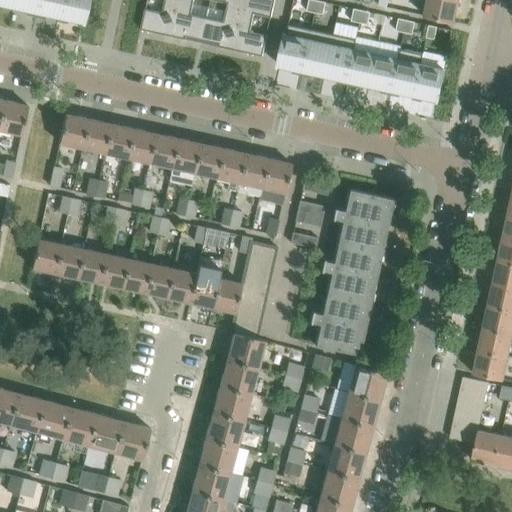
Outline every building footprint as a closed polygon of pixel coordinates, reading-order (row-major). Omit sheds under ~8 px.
[(14,0),(13,7),(18,8),(26,10),(26,14),(35,16),(38,0),(14,0)] [(45,14),(57,17),(60,0),(38,0),(35,16),(44,18),(45,14)] [(85,0),(60,0),(57,17),(56,21),(66,23),(67,19),(81,22),(85,0)] [(178,0),(164,0),(162,12),(145,8),(140,29),(171,36),(178,0)] [(178,0),(171,36),(201,42),(207,19),(190,15),(193,3),(193,0),(178,0)] [(207,19),(201,42),(232,49),(242,0),(215,0),(227,3),(226,11),(223,22),(207,19)] [(274,0),(242,0),(232,49),(262,56),(267,35),(250,31),(254,13),(271,16),(274,0)] [(308,0),(306,11),(315,12),(317,0),(316,0),(308,0)] [(317,0),(315,12),(323,14),(326,2),(317,0)] [(458,0),(427,0),(424,15),(454,22),(458,0)] [(351,20),(359,22),(362,10),(353,8),(351,20)] [(370,12),(362,10),(359,22),(367,24),(370,12)] [(395,30),(404,32),(406,20),(398,18),(395,30)] [(412,34),(415,22),(406,20),(404,32),(412,34)] [(279,66),(293,69),(292,73),(301,75),(311,29),(288,24),(279,66)] [(434,39),(437,27),(429,25),(426,37),(434,39)] [(311,73),(324,76),(333,34),(311,29),(301,75),(310,77),(311,73)] [(356,39),(333,34),(324,76),(337,78),(336,82),(346,84),(354,48),(356,39)] [(354,48),(346,84),(355,87),(356,83),(369,86),(379,41),(356,36),(356,39),(354,48)] [(379,41),(369,86),(382,88),(381,92),(390,94),(400,48),(401,46),(379,41)] [(400,48),(390,94),(399,96),(400,92),(413,95),(420,62),(422,53),(400,48)] [(413,95),(412,99),(422,101),(422,97),(436,100),(444,68),(442,67),(445,56),(423,51),(422,53),(420,62),(413,95)] [(27,105),(5,100),(0,121),(0,129),(21,134),(27,105)] [(81,147),(87,118),(65,113),(58,142),(81,147)] [(104,152),(110,123),(87,118),(81,147),(104,152)] [(104,152),(126,157),(132,128),(110,123),(104,152)] [(155,133),(132,128),(126,157),(149,162),(155,133)] [(178,138),(155,133),(149,162),(171,167),(178,138)] [(171,167),(169,179),(191,184),(194,172),(200,143),(178,138),(171,167)] [(223,148),(200,143),(194,172),(216,177),(223,148)] [(245,153),(223,148),(216,177),(228,180),(226,187),(237,190),(239,182),(245,153)] [(245,153),(239,182),(237,190),(260,195),(268,158),(245,153)] [(268,158),(262,187),(284,192),(289,172),(291,163),(268,158)] [(6,160),(3,175),(11,177),(14,162),(6,160)] [(62,168),(53,166),(49,185),(58,187),(62,168)] [(86,193),(94,195),(97,180),(89,178),(86,193)] [(329,184),(304,178),(301,189),(326,195),(329,184)] [(106,182),(97,180),(94,195),(103,197),(106,182)] [(131,203),(139,205),(143,190),(134,188),(131,203)] [(337,241),(381,250),(393,198),(348,188),(344,210),(335,208),(335,207),(334,207),(332,218),(333,218),(342,220),(337,241)] [(151,192),(143,190),(139,205),(148,207),(151,192)] [(58,211),(67,213),(70,198),(61,196),(58,211)] [(79,200),(70,198),(67,213),(75,215),(79,200)] [(176,213),(185,215),(188,200),(179,198),(176,213)] [(196,202),(188,200),(185,215),(193,217),(196,202)] [(299,200),(294,221),(319,226),(324,205),(299,200)] [(103,221),(112,223),(115,208),(106,206),(103,221)] [(124,210),(115,208),(112,223),(120,225),(124,210)] [(221,223),(230,225),(233,210),(224,208),(221,223)] [(242,212),(233,210),(230,225),(238,227),(242,212)] [(511,215),(508,214),(503,237),(511,238),(511,215)] [(148,231),(157,233),(160,218),(151,216),(148,231)] [(169,219),(160,218),(157,233),(165,234),(169,219)] [(266,233),(275,234),(278,220),(269,218),(266,233)] [(193,240),(202,242),(205,227),(197,226),(193,240)] [(214,229),(205,227),(202,242),(211,244),(214,229)] [(290,242),(310,246),(315,247),(317,237),(292,231),(290,242)] [(239,250),(247,252),(250,237),(242,236),(239,250)] [(251,237),(250,237),(247,252),(247,253),(274,259),(276,246),(250,240),(251,237)] [(511,238),(503,237),(498,260),(511,262),(511,238)] [(37,238),(31,267),(54,272),(60,243),(37,238)] [(326,292),(370,302),(381,250),(337,241),(332,261),(324,259),(323,258),(320,270),(321,270),(322,269),(330,271),(326,292)] [(54,272),(76,277),(83,248),(60,243),(54,272)] [(83,248),(76,277),(99,282),(105,253),(83,248)] [(99,282),(121,287),(128,258),(105,253),(99,282)] [(271,272),(274,259),(247,253),(244,267),(271,272)] [(195,273),(189,302),(211,307),(218,278),(222,261),(199,256),(195,273)] [(128,258),(121,287),(144,292),(150,263),(128,258)] [(511,262),(498,260),(493,282),(511,286),(511,262)] [(144,292),(166,297),(173,268),(150,263),(144,292)] [(268,285),(271,272),(244,267),(241,280),(268,285)] [(173,268),(166,297),(189,302),(195,273),(173,268)] [(218,278),(211,307),(234,312),(235,306),(238,293),(240,283),(218,278)] [(241,280),(240,283),(238,293),(265,299),(268,285),(241,280)] [(511,286),(493,282),(489,305),(511,309),(511,286)] [(314,344),(359,354),(370,302),(326,292),(321,313),(313,311),(313,310),(311,310),(309,322),(310,322),(310,321),(319,323),(314,344)] [(265,299),(238,293),(235,306),(262,312),(265,299)] [(511,309),(489,305),(484,327),(511,334),(511,333),(511,309)] [(262,312),(235,306),(234,312),(232,319),(259,325),(262,312)] [(233,333),(256,338),(259,325),(232,319),(230,331),(231,332),(233,332),(233,333)] [(511,334),(484,327),(479,350),(507,356),(511,334)] [(233,333),(226,358),(257,367),(265,340),(256,338),(233,333)] [(507,356),(479,350),(474,372),(472,371),(472,372),(504,379),(504,378),(502,378),(507,356)] [(326,370),(329,358),(314,354),(311,366),(326,370)] [(257,367),(226,358),(219,385),(250,393),(257,367)] [(288,362),(285,374),(300,378),(303,366),(288,362)] [(347,390),(378,399),(385,372),(354,364),(347,390)] [(296,391),(300,378),(285,374),(281,387),(296,391)] [(488,382),(463,377),(460,389),(486,394),(488,382)] [(219,385),(212,411),(243,420),(250,393),(219,385)] [(498,398),(508,400),(511,387),(501,385),(498,398)] [(0,387),(0,421),(9,424),(18,393),(0,387)] [(460,389),(458,401),(483,406),(486,394),(460,389)] [(347,390),(340,417),(371,425),(378,399),(347,390)] [(44,400),(18,393),(9,424),(36,431),(44,400)] [(304,394),(300,406),(315,410),(318,398),(304,394)] [(44,400),(36,431),(62,438),(70,407),(44,400)] [(483,406),(458,401),(455,413),(480,419),(483,406)] [(312,423),(315,410),(300,406),(297,419),(312,423)] [(97,414),(70,407),(62,438),(88,445),(97,414)] [(236,446),(243,420),(212,411),(205,438),(236,446)] [(455,413),(452,425),(478,431),(480,420),(480,419),(455,413)] [(97,414),(88,445),(115,452),(123,421),(97,414)] [(274,415),(271,427),(285,431),(289,418),(274,415)] [(340,417),(333,443),(364,452),(371,425),(340,417)] [(149,428),(123,421),(115,452),(141,459),(149,428)] [(452,425),(450,437),(475,443),(478,431),(452,425)] [(282,443),(285,431),(271,427),(267,439),(282,443)] [(475,443),(471,460),(472,460),(473,458),(494,463),(501,434),(478,430),(478,431),(475,443)] [(511,436),(501,434),(494,463),(511,466),(511,436)] [(205,438),(198,464),(229,472),(236,446),(205,438)] [(326,470),(357,478),(364,452),(333,443),(326,470)] [(290,447),(286,459),(301,463),(304,450),(290,447)] [(15,452),(3,449),(0,458),(0,463),(11,467),(15,452)] [(39,474),(51,477),(55,463),(43,459),(39,474)] [(298,475),(301,463),(286,459),(283,471),(298,475)] [(68,466),(55,463),(51,477),(64,481),(68,466)] [(222,499),(229,472),(198,464),(191,490),(222,499)] [(260,467),(257,480),(271,484),(275,471),(260,467)] [(350,504),(357,478),(326,470),(319,496),(350,504)] [(95,473),(92,488),(104,492),(108,477),(95,473)] [(7,490),(19,493),(23,478),(11,475),(7,490)] [(116,495),(120,480),(108,477),(104,492),(116,495)] [(36,482),(23,478),(19,493),(32,496),(36,482)] [(268,496),(271,484),(257,480),(253,492),(268,496)] [(59,504),(72,507),(76,492),(63,489),(59,504)] [(191,490),(185,511),(231,511),(234,502),(222,499),(191,490)] [(88,496),(76,492),(72,507),(84,510),(88,496)] [(314,511),(348,511),(350,504),(319,496),(314,511)] [(126,511),(128,506),(102,499),(98,511),(126,511)] [(276,500),(272,511),(288,511),(290,504),(276,500)]
